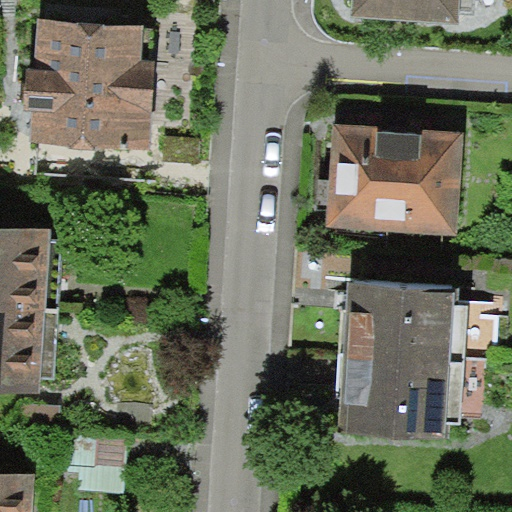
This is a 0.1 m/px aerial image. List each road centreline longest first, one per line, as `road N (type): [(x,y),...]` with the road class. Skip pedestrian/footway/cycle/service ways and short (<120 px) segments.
road 1 (residential): [(269,70),(237,511)]
road 2 (residential): [(511,79),(269,70)]
